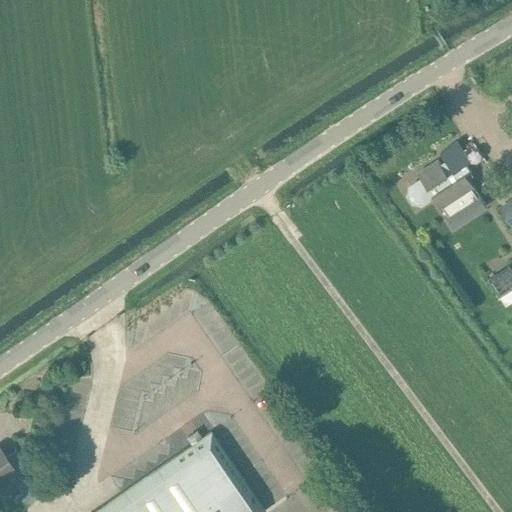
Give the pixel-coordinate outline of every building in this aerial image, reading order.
[(454,230),(488,208),(468,178),(473,174),(467,165),(471,162),(457,141),(441,151),(447,161),(441,164),(438,160),(418,173),(421,178),(413,183),(410,187),(409,191),(409,193),(409,196),(410,198),(411,199),(415,202),(417,203),(420,204),(424,203),(433,197),(454,230)] [(511,198),(499,207),(511,227),(511,198)] [(511,269),(510,266),(488,280),(499,298),(511,289),(511,269)] [(211,432),(94,511),(264,511),(265,511),(211,432)] [(14,499),(21,509),(44,491),(16,450),(6,457),(0,448),(0,482),(12,474),(24,492),(14,499)]
